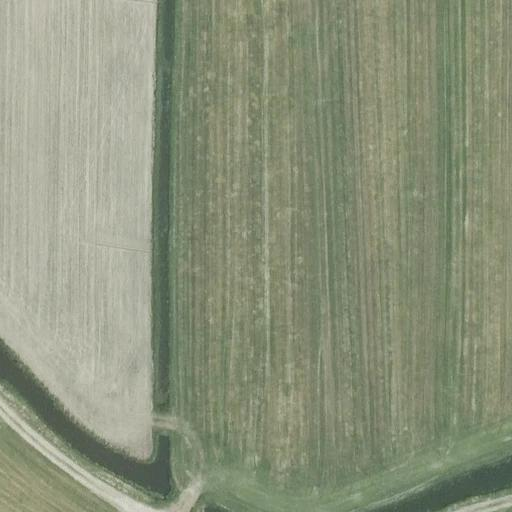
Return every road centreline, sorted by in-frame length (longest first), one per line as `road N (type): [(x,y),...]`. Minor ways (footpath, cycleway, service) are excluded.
road 1 (track): [(211,481),(174,420),(124,431),(89,418),(0,332)]
road 2 (track): [(140,511),(0,401)]
